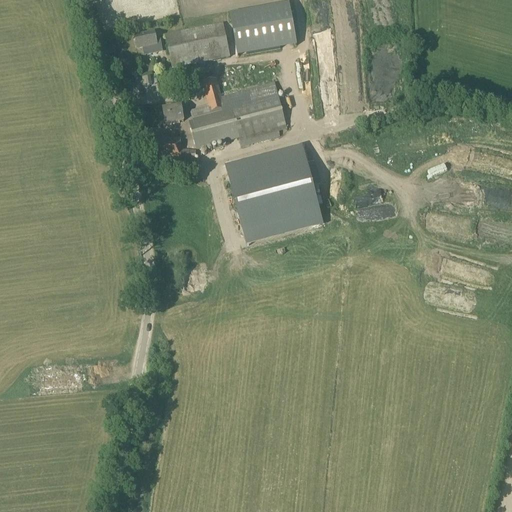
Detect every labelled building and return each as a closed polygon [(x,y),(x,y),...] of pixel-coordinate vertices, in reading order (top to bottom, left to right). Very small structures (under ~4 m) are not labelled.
[(238,58),(296,47),(288,5),(230,16),(238,58)] [(347,32),(350,32),(350,36),(357,36),(357,29),(357,19),(347,19),(347,32)] [(137,50),(157,46),(154,33),(134,37),(137,50)] [(190,90),(190,87),(192,87),(188,68),(171,72),(175,90),(184,88),(185,91),(190,90)] [(220,96),(216,81),(202,84),(208,107),(189,112),(192,124),(190,124),(197,150),(222,143),(222,144),(238,140),(240,149),(280,139),(278,133),(286,131),(285,127),(274,85),(237,95),(236,91),(220,96)] [(165,126),(183,123),(181,108),(163,111),(165,126)] [(195,164),(195,153),(180,152),(180,140),(149,138),(148,161),(195,164)] [(225,168),(246,247),(323,227),(301,147),(225,168)] [(86,239),(96,239),(95,244),(106,245),(107,241),(100,241),(100,234),(87,233),(86,239)]
